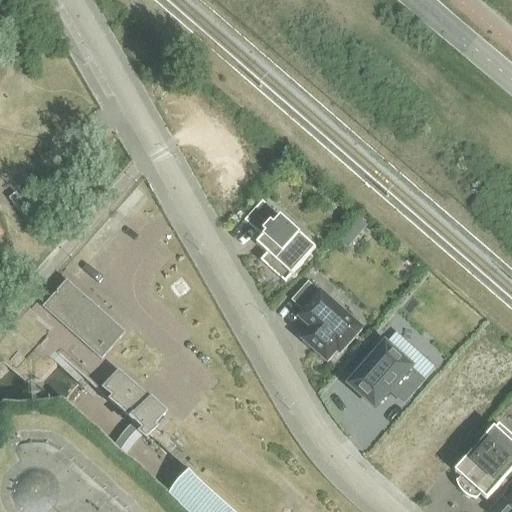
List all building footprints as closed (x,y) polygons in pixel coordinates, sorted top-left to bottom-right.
[(315,251),(262,203),(244,223),(262,239),(256,246),(266,256),(260,263),(285,285),(315,251)] [(357,214),(339,238),(350,246),(368,223),(357,214)] [(109,353),(124,335),(66,283),(42,309),(101,361),(106,356),(107,357),(109,353)] [(361,331),(308,283),(291,302),(304,314),(299,320),(311,331),(302,342),(303,343),(326,364),(336,353),(339,356),(361,331)] [(396,334),(348,387),(375,410),(390,393),(403,405),(435,369),(396,334)] [(152,428),(164,415),(121,376),(120,376),(119,376),(118,376),(117,376),(103,391),(113,400),(110,404),(133,424),(144,435),(142,437),(146,441),(155,431),(152,428)] [(191,511),(170,494),(126,455),(114,444),(64,400),(3,403),(0,406),(0,511),(191,511)] [(142,437),(144,435),(133,424),(114,444),(126,455),(142,437)] [(511,474),(511,472),(511,445),(493,429),(479,445),(471,454),(454,473),(486,502),(503,483),(503,482),(511,474)] [(234,511),(190,471),(170,494),(191,511),(234,511)]
